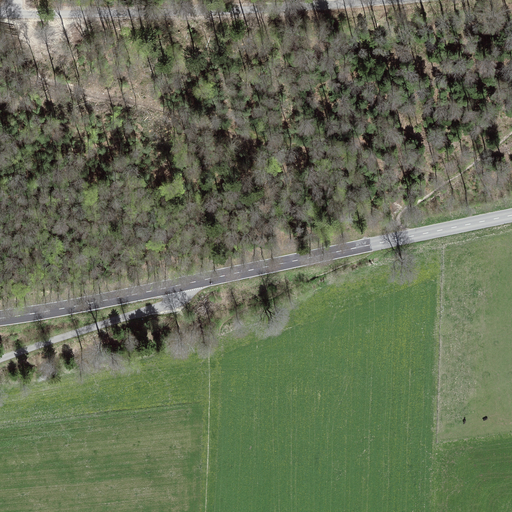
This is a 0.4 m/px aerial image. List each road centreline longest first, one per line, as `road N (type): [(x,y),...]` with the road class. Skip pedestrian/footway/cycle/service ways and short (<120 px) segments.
road 1 (tertiary): [(0,317),(511,214)]
road 2 (unclassified): [(387,0),(0,14)]
road 3 (track): [(0,359),(178,302),(182,284)]
